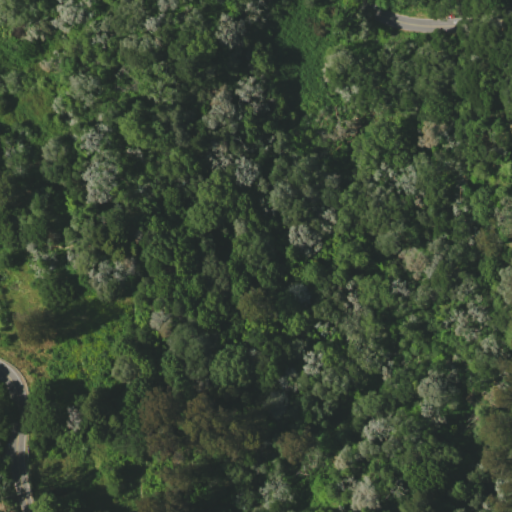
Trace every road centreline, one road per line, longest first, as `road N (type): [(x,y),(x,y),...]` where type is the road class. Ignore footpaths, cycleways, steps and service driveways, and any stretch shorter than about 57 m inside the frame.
road 1 (tertiary): [(29,511),(25,398),(0,367)]
road 2 (residential): [(373,0),(511,18)]
